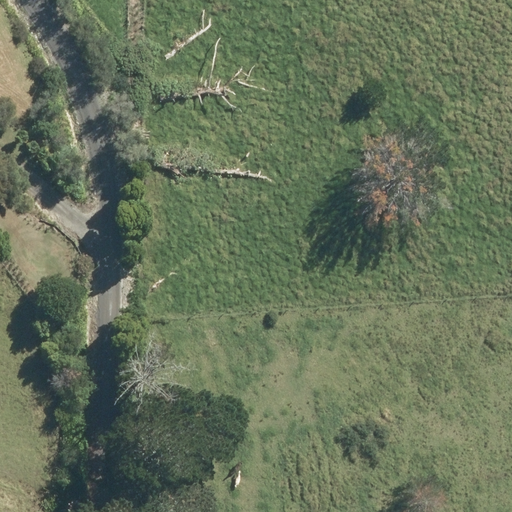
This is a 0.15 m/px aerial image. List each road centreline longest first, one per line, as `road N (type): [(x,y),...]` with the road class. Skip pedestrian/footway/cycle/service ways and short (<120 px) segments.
road 1 (track): [(100,511),(94,242),(0,162)]
road 2 (track): [(94,242),(73,109),(15,0)]
